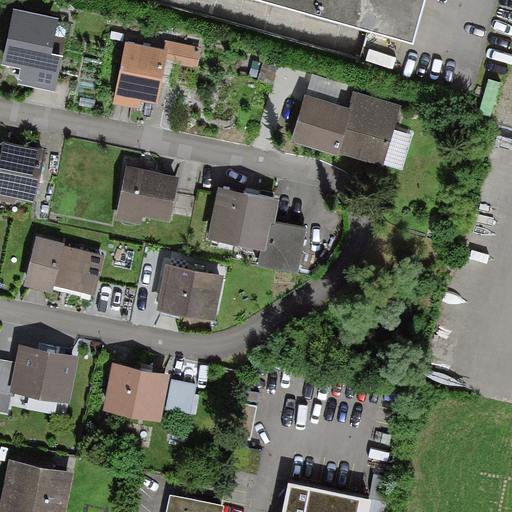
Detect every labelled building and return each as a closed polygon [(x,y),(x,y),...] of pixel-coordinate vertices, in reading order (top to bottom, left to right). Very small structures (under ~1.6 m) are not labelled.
[(424,0),(247,0),(412,45),(424,0)] [(49,22),(7,12),(0,43),(0,61),(19,66),(14,85),(47,93),(55,57),(42,54),(49,22)] [(158,49),(125,44),(115,103),(154,109),(161,64),(197,69),(201,47),(159,41),(158,49)] [(348,111),(300,98),(287,145),(386,172),(404,106),(353,92),(348,111)] [(42,152),(1,144),(0,146),(0,199),(31,206),(42,152)] [(176,180),(125,171),(116,225),(141,230),(143,219),(168,224),(176,180)] [(277,203),(217,192),(208,243),(256,252),(253,268),(295,276),(303,230),(273,225),(277,203)] [(101,258),(34,242),(24,287),(51,293),(53,286),(92,296),(101,258)] [(220,277),(163,268),(156,311),(213,321),(220,277)] [(79,356),(22,345),(12,394),(70,405),(79,356)] [(167,377),(112,366),(102,412),(157,423),(167,377)] [(196,414),(200,384),(174,381),(170,410),(196,414)] [(253,476),(257,450),(233,446),(229,472),(253,476)] [(64,511),(72,473),(11,461),(0,511),(64,511)] [(358,511),(361,500),(278,482),(272,511),(358,511)] [(222,511),(224,504),(167,492),(162,511),(222,511)]
